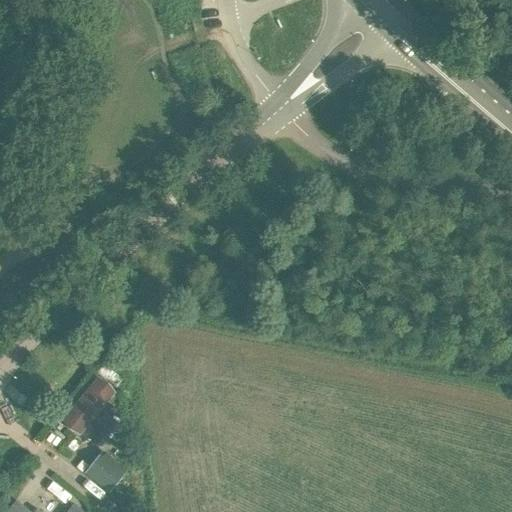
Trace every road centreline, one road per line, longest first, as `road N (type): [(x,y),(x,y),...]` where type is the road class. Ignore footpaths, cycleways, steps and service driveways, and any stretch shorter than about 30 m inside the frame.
road 1 (unclassified): [(0,375),(15,350),(278,109)]
road 2 (unclassified): [(511,201),(351,166),(278,109)]
road 3 (secondary): [(511,117),(385,12)]
road 4 (unclassified): [(278,109),(385,12)]
